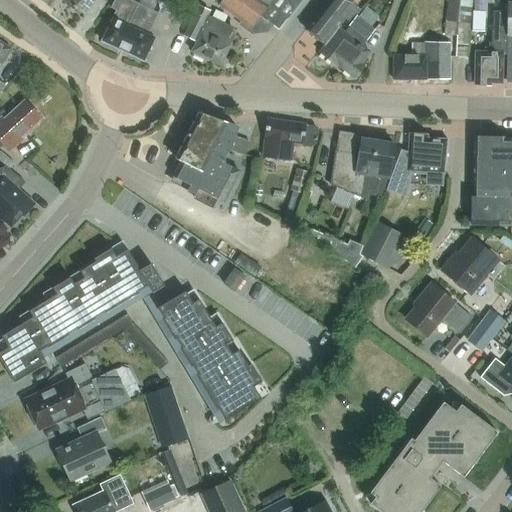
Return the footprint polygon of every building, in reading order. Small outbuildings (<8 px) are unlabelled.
[(65,0),(84,14),(95,0),(65,0)] [(115,0),(111,8),(116,10),(102,40),(143,60),(153,38),(147,35),(157,13),(129,0),(115,0)] [(156,0),(159,10),(173,7),(171,0),(156,0)] [(222,0),(218,5),(250,29),(260,16),(278,29),(300,0),(222,0)] [(347,0),(327,0),(305,29),(324,44),(338,27),(337,27),(354,5),(347,0)] [(471,0),(449,0),(445,34),(457,35),(455,57),(466,58),(467,51),(471,0)] [(231,27),(207,16),(209,11),(198,6),(183,36),(196,42),(191,52),(220,66),(235,35),(229,32),(231,27)] [(483,9),(472,9),(472,30),(483,30),(483,9)] [(492,49),(489,49),(489,53),(477,52),(476,84),(490,84),(490,81),(502,81),(502,53),(505,53),(507,11),(493,11),(492,49)] [(324,44),(318,52),(354,80),(365,66),(361,63),(370,52),(363,47),(376,30),(358,16),(345,33),(338,27),(324,44)] [(0,64),(11,49),(0,41),(0,64)] [(425,42),(425,44),(412,44),(412,55),(393,56),(393,80),(448,79),(448,42),(425,42)] [(23,139),(20,136),(41,118),(25,100),(4,119),(2,116),(0,117),(0,150),(5,146),(9,151),(23,139)] [(173,177),(178,179),(175,184),(195,195),(198,190),(224,203),(225,201),(224,201),(239,171),(224,163),(229,150),(244,155),(249,141),(234,136),(237,128),(198,115),(196,118),(188,114),(170,150),(178,154),(175,159),(182,162),(175,176),(173,176),(173,177)] [(308,147),(316,144),(318,130),(317,127),(269,119),(263,156),(290,161),(292,144),(308,147)] [(441,187),(442,187),(446,140),(427,139),(427,134),(410,132),(408,153),(402,151),(402,150),(401,149),(386,191),(387,191),(388,188),(399,192),(403,182),(406,183),(407,171),(429,172),(428,182),(441,183),(441,187)] [(383,193),(386,178),(388,178),(393,144),(361,139),(359,153),(350,152),(352,141),(338,138),(339,135),(338,135),(330,185),(368,200),(372,191),(383,193)] [(511,138),(472,139),(472,226),(511,225),(511,138)] [(0,217),(10,227),(21,214),(23,216),(34,204),(18,190),(25,183),(7,167),(0,169),(0,217)] [(290,190),(304,194),(310,173),(296,169),(290,190)] [(364,257),(361,255),(364,247),(351,240),(348,245),(313,230),(310,236),(356,269),(364,257)] [(374,233),(364,255),(386,266),(396,244),(374,233)] [(424,241),(413,233),(408,240),(419,248),(424,241)] [(454,258),(443,271),(471,295),(488,276),(494,281),(506,267),(499,262),(500,262),(474,240),(457,261),(454,258)] [(105,313),(138,293),(138,292),(148,286),(152,292),(164,285),(151,263),(140,270),(128,249),(117,256),(112,248),(94,259),(96,262),(80,271),(84,278),(74,284),(70,277),(52,288),(56,294),(29,311),(33,317),(1,336),(8,347),(0,352),(0,359),(14,383),(47,363),(40,351),(47,346),(48,347),(69,335),(68,334),(77,328),(78,330),(96,319),(95,317),(104,312),(105,313)] [(234,292),(245,276),(234,268),(223,284),(234,292)] [(455,304),(431,285),(419,301),(421,302),(407,320),(428,337),(444,317),(453,325),(451,327),(461,335),(473,320),(455,305),(455,304)] [(193,303),(186,291),(158,308),(164,318),(163,318),(175,339),(176,338),(182,347),(180,348),(191,366),(193,365),(198,375),(197,375),(217,409),(218,408),(226,419),(261,398),(254,387),(262,382),(251,364),(248,366),(239,350),(232,354),(226,344),(233,340),(222,322),(216,326),(199,299),(193,303)] [(491,311),(485,318),(468,340),(481,351),(505,322),(491,311)] [(127,314),(121,318),(126,327),(133,323),(127,314)] [(123,329),(126,327),(121,318),(114,322),(120,331),(123,329)] [(113,335),(120,331),(114,322),(108,326),(113,335)] [(133,323),(126,327),(123,329),(129,335),(137,328),(133,323)] [(101,330),(107,339),(113,335),(108,326),(101,330)] [(129,335),(134,341),(143,333),(137,328),(129,335)] [(94,334),(100,343),(107,339),(101,330),(94,334)] [(148,339),(143,333),(134,341),(139,347),(148,339)] [(94,334),(88,337),(94,347),(100,343),(94,334)] [(87,351),(94,347),(88,337),(81,341),(87,351)] [(145,352),(153,345),(148,339),(139,347),(145,352)] [(81,341),(75,345),(81,355),(87,351),(81,341)] [(81,355),(75,345),(68,349),(74,359),(81,355)] [(153,345),(145,352),(150,358),(158,350),(153,345)] [(67,363),(74,359),(68,349),(62,353),(67,363)] [(155,364),(163,356),(158,350),(150,358),(155,364)] [(55,357),(61,367),(67,363),(62,353),(55,357)] [(163,356),(155,364),(160,369),(169,362),(163,356)] [(494,360),(480,379),(503,397),(511,386),(511,359),(505,368),(494,360)] [(52,388),(51,386),(42,391),(43,393),(26,401),(38,428),(51,422),(52,424),(67,417),(84,410),(87,418),(129,399),(116,370),(93,380),(86,365),(67,373),(69,378),(54,385),(55,387),(52,388)] [(190,439),(171,386),(148,394),(161,430),(172,426),(178,443),(190,439)] [(411,438),(370,492),(376,497),(370,503),(382,511),(421,511),(441,486),(430,478),(443,462),(464,477),(498,433),(461,405),(456,412),(444,403),(414,441),(411,438)] [(97,433),(106,429),(101,417),(78,428),(83,438),(59,449),(72,479),(110,461),(97,433)] [(105,490),(74,504),(77,511),(116,511),(115,511),(133,502),(121,475),(102,483),(105,490)] [(245,511),(231,480),(200,494),(207,511),(245,511)] [(176,499),(168,483),(142,495),(150,511),(176,499)] [(257,511),(293,511),(286,497),(257,511)] [(329,511),(323,501),(302,511),(329,511)]
